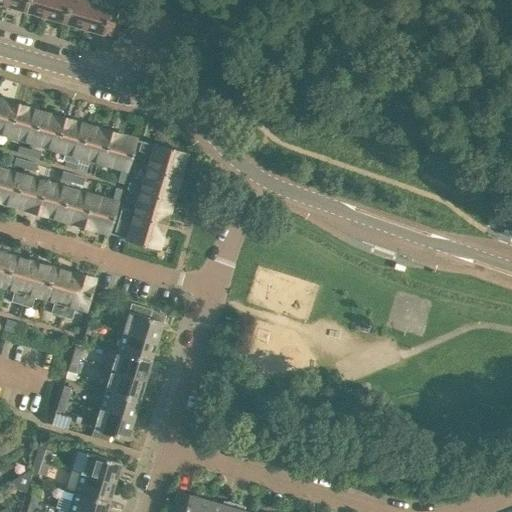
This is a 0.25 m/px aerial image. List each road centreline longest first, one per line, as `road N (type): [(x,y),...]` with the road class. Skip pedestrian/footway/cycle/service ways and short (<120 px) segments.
road 1 (tertiary): [(259,178),(202,122),(156,95),(0,49)]
road 2 (tertiary): [(511,269),(259,178)]
road 3 (residential): [(382,511),(166,449)]
road 4 (residential): [(214,288),(0,226)]
road 5 (residential): [(166,449),(214,288)]
